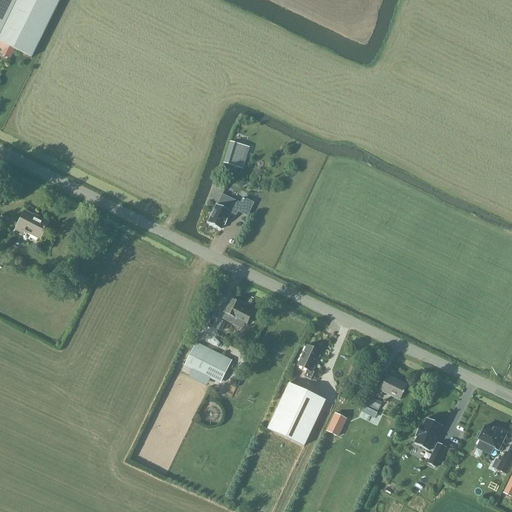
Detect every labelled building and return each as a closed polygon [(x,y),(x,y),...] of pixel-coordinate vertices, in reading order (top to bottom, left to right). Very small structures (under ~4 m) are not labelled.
[(0,0),(0,42),(5,45),(14,50),(31,58),(60,0),(0,0)] [(230,142),(224,163),(233,166),(236,157),(246,160),(249,148),(230,142)] [(238,212),(247,216),(253,204),(243,199),(241,204),(222,195),(217,205),(208,224),(221,230),(224,225),(225,226),(229,218),(227,217),(229,212),(236,215),(238,212)] [(25,211),(16,229),(23,233),(24,231),(38,238),(46,222),(25,211)] [(232,299),(238,302),(242,295),(235,292),(232,299)] [(241,305),(230,299),(223,313),(226,315),(223,320),(242,330),(245,324),(247,325),(254,312),(241,305)] [(201,335),(211,340),(213,336),(217,339),(221,333),(206,325),(201,335)] [(222,382),(232,361),(196,343),(186,364),(222,382)] [(321,352),(315,349),(314,348),(310,346),(308,347),(307,346),(298,366),(307,370),(304,377),(311,380),(314,373),(314,372),(314,373),(312,372),(321,352)] [(382,391),(398,399),(405,385),(386,376),(381,385),(374,381),(368,393),(379,398),(382,391)] [(289,384),(274,416),(268,430),(304,447),(326,401),(289,384)] [(382,403),(363,394),(359,403),(378,412),(382,403)] [(335,414),(327,432),(338,437),(346,419),(335,414)] [(433,443),(442,427),(427,419),(423,427),(420,425),(415,436),(418,437),(414,444),(429,452),(429,451),(433,453),(428,464),(435,468),(446,447),(438,444),(437,445),(433,443)] [(500,434),(501,433),(493,429),(493,430),(485,426),(481,434),(479,432),(476,439),(478,440),(480,441),(476,449),(490,455),(494,448),(498,451),(499,450),(505,437),(500,434)] [(443,437),(440,444),(446,447),(449,439),(443,437)] [(499,471),(505,474),(511,461),(511,454),(505,452),(503,456),(501,461),(497,470),(499,471)] [(511,476),(503,494),(511,497),(511,476)]
